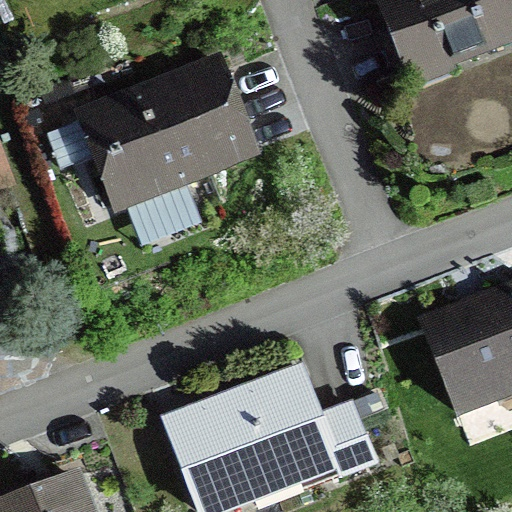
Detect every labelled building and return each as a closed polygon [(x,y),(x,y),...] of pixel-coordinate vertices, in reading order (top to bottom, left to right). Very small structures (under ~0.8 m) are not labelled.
[(511,0),(373,0),(408,90),(412,89),(420,109),(458,95),(450,74),(511,50),(511,0)] [(220,55),(73,111),(113,216),(260,160),(220,55)] [(0,193),(17,187),(0,142),(0,193)] [(511,282),(416,319),(456,424),(511,402),(511,282)] [(304,364),(159,420),(195,511),(238,511),(255,506),(257,511),(266,511),(305,497),(302,491),(336,477),(339,485),(379,469),(360,421),(383,412),(376,394),(324,414),(304,364)] [(94,511),(80,472),(0,501),(0,511),(94,511)]
